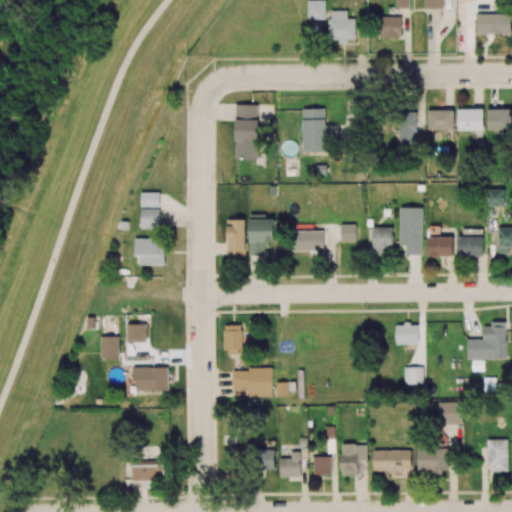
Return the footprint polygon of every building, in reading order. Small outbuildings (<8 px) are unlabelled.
[(324,0),(309,0),(307,0),(308,20),(325,20),(324,0)] [(395,0),(396,8),(409,8),(409,0),(395,0)] [(443,0),(423,0),(424,9),(443,8),(443,0)] [(347,10),(330,10),(329,39),(339,39),(339,43),(348,43),(348,39),(355,39),(355,19),(347,18),(347,10)] [(477,14),(477,34),(511,34),(511,14),(477,14)] [(401,37),(401,16),(377,17),(378,37),(401,37)] [(258,159),(259,104),(236,104),(235,159),(258,159)] [(325,108),(302,109),(304,152),(326,151),(325,108)] [(140,228),(160,228),(161,193),(141,192),(140,228)] [(275,243),(275,219),(250,219),(250,255),(266,255),(266,243),(275,243)] [(245,220),(233,220),(233,226),(228,226),(228,257),(246,257),(245,220)] [(165,265),(165,238),(135,238),(135,256),(140,256),(140,265),(165,265)] [(127,342),(146,342),(146,324),(127,324),(127,342)] [(100,337),(101,358),(119,358),(119,336),(100,337)] [(168,390),(168,367),(134,367),(135,390),(168,390)]
